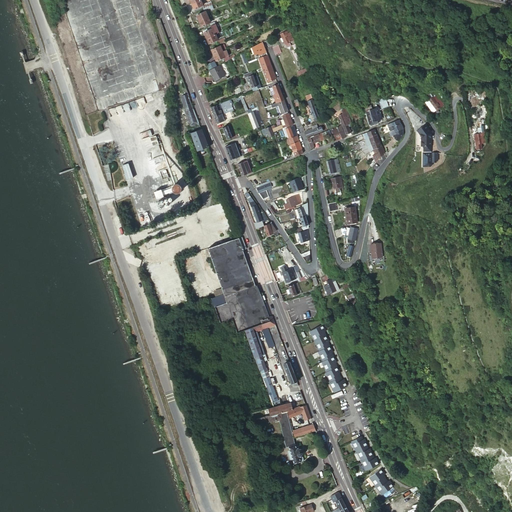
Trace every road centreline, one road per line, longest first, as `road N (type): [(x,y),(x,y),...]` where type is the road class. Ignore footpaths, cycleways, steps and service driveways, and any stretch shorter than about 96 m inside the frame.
road 1 (residential): [(311,154),(335,253),(347,265),(378,169),(406,134),(402,102),(428,122),(442,148),(458,96),(474,151)]
road 2 (unclassified): [(66,90),(209,511)]
road 3 (primary): [(323,429),(231,184)]
road 4 (residential): [(231,184),(247,183),(308,268),(308,158)]
road 5 (primary): [(231,184),(158,0)]
road 6 (unclassified): [(323,429),(355,417),(328,333)]
